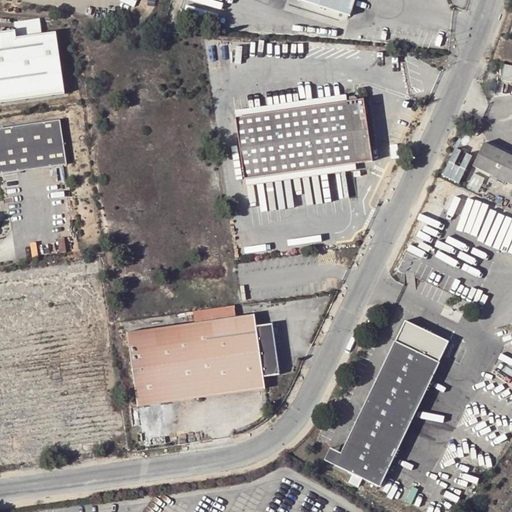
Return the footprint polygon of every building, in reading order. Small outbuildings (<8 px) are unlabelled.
[(227,9),(227,0),(194,0),(194,6),(227,9)] [(291,0),(349,18),(354,0),(291,0)] [(0,102),(63,93),(54,31),(15,37),(14,29),(0,31),(0,102)] [(511,68),(503,67),(500,82),(511,84),(511,68)] [(234,120),(343,104),(342,97),(233,113),(234,120)] [(343,104),(234,120),(236,136),(364,118),(361,102),(357,102),(346,104),(343,104)] [(371,163),(364,118),(236,136),(243,182),(354,165),(371,163)] [(0,173),(65,164),(59,120),(0,128),(0,173)] [(511,186),(511,158),(482,145),(472,167),(511,186)] [(463,183),(474,154),(457,147),(445,176),(463,183)] [(354,165),(243,182),(244,188),(355,172),(354,165)] [(511,187),(511,186),(472,167),(471,168),(511,187)] [(125,331),(136,406),(263,387),(262,376),(278,374),(270,322),(254,324),(253,313),(234,315),(232,304),(191,310),(193,321),(125,331)] [(394,342),(438,362),(449,339),(405,318),(394,342)] [(339,457),(334,467),(352,475),(348,484),(357,488),(361,480),(379,488),(438,362),(394,342),(339,457)] [(334,467),(339,457),(326,451),(322,461),(334,467)]
